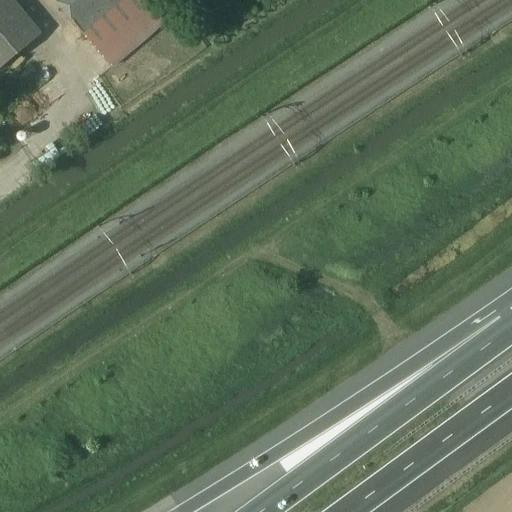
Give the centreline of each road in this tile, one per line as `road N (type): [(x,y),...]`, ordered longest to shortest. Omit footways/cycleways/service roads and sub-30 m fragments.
road 1 (motorway): [(511,328),(295,440),(183,511)]
road 2 (motorway): [(511,328),(262,511)]
road 3 (motorway): [(348,511),(511,392)]
